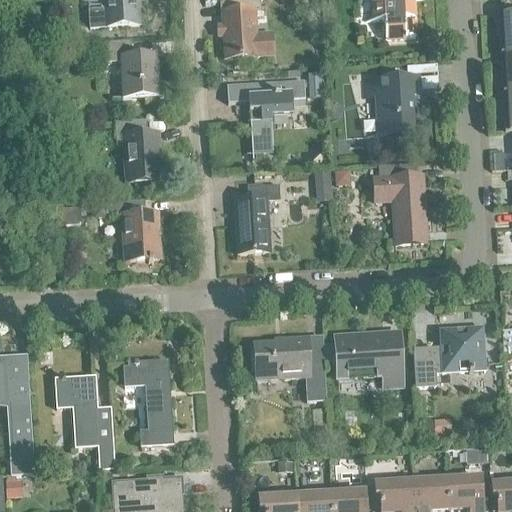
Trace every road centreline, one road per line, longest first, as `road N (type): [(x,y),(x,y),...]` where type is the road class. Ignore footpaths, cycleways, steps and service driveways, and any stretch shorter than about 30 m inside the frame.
road 1 (residential): [(211,299),(465,280),(475,258),(460,0)]
road 2 (residential): [(211,299),(189,0)]
road 3 (residential): [(222,511),(211,299)]
road 4 (residential): [(211,299),(0,307)]
